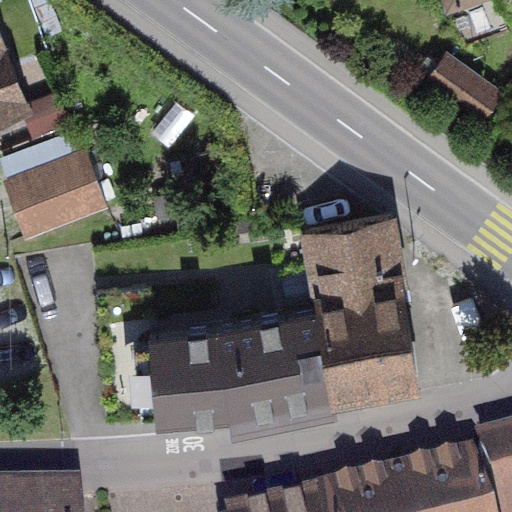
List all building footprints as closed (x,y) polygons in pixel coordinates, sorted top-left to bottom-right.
[(0,113),(22,105),(0,45),(0,113)] [(498,93),(449,58),(434,78),(484,113),(498,93)] [(84,139),(8,170),(34,231),(110,200),(84,139)] [(393,216),(309,230),(336,391),(420,377),(393,216)] [(153,287),(100,292),(108,420),(232,410),(233,427),(340,406),(336,391),(320,302),(221,322),(158,327),(153,287)] [(511,511),(511,442),(482,452),(500,511),(511,511)] [(487,511),(475,467),(322,507),(323,511),(487,511)] [(0,511),(82,511),(81,497),(0,498),(0,511)]
